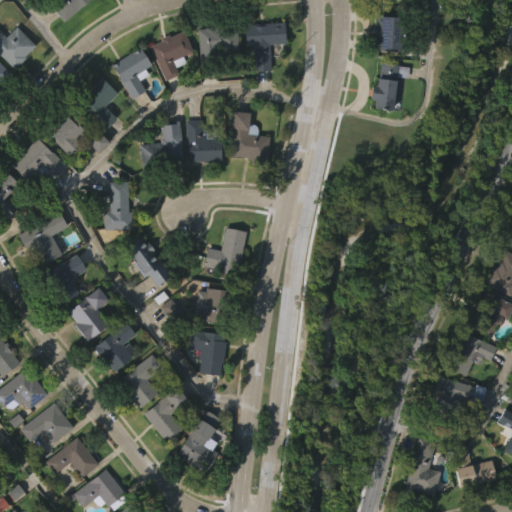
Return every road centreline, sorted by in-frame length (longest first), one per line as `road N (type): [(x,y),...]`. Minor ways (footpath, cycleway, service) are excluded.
road 1 (secondary): [(259,511),(301,212),(336,50),(337,0)]
road 2 (secondary): [(310,0),(308,66),(261,302),(232,511)]
road 3 (residential): [(369,511),(414,346),(511,140)]
road 4 (residential): [(0,267),(17,304),(154,480),(220,511)]
road 5 (residential): [(0,130),(107,27),(136,12),(210,0)]
